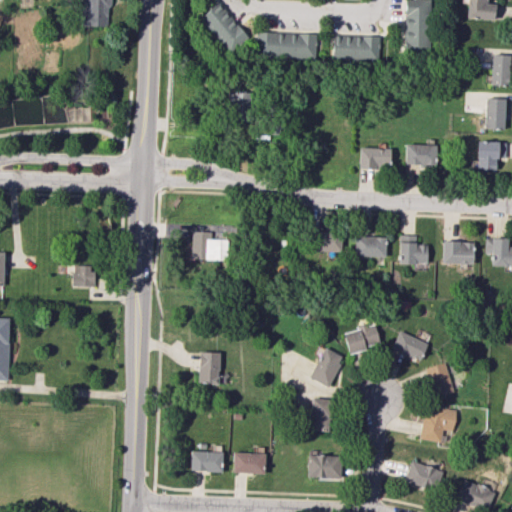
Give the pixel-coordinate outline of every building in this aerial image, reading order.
[(108,26),(108,0),(78,0),(78,25),(108,26)] [(404,0),(404,51),(426,51),(426,0),(404,0)] [(465,0),(465,17),(492,19),(493,3),(485,3),(485,0),(465,0)] [(197,19),(228,53),(247,35),(216,2),(197,19)] [(315,57),(315,33),(255,32),(255,56),(315,57)] [(332,60),(379,59),(378,35),(331,36),(332,60)] [(508,55),(490,54),(489,84),(507,85),(508,55)] [(227,121),(249,121),(250,92),(228,91),(227,121)] [(502,129),(503,98),(484,98),(483,128),(502,129)] [(504,157),(504,141),(476,141),(475,169),(495,170),(495,157),(504,157)] [(403,164),(435,165),(435,144),(404,144),(403,164)] [(357,167),(388,169),(389,148),(358,147),(357,167)] [(189,259),(226,259),(226,239),(210,239),(210,231),(190,230),(189,259)] [(340,251),(340,232),(312,231),(312,250),(340,251)] [(414,235),(398,234),(397,263),(426,264),(426,244),(414,244),(414,235)] [(384,236),(353,236),(353,255),(384,256),(384,236)] [(511,264),(511,246),(506,246),(506,237),(483,238),(484,254),(490,254),(490,265),(511,264)] [(471,263),(472,242),(441,241),(440,263),(471,263)] [(92,286),(92,265),(72,265),(72,286),(92,286)] [(0,379),(6,379),(8,317),(0,317),(0,379)] [(347,352),(379,344),(374,324),(342,332),(347,352)] [(389,349),(418,361),(426,343),(397,330),(389,349)] [(326,386),(342,356),(323,347),(307,376),(326,386)] [(196,382),(217,383),(218,352),(197,351),(196,382)] [(429,397),(452,391),(443,361),(420,368),(429,397)] [(308,430),(328,431),(329,398),(310,397),(308,430)] [(418,439),(438,442),(440,429),(451,431),(455,410),(424,405),(418,439)] [(220,471),(221,451),(189,450),(188,470),(220,471)] [(262,473),(263,453),(231,451),(230,472),(262,473)] [(337,455),(306,454),(305,476),(337,477),(337,455)] [(436,490),(441,468),(408,461),(403,483),(436,490)] [(454,497),(485,511),(494,492),(463,478),(454,497)]
